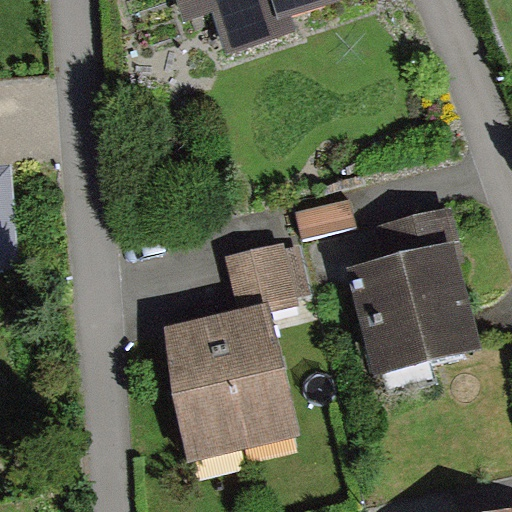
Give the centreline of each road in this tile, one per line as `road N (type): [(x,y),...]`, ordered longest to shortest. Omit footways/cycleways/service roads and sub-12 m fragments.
road 1 (residential): [(68,0),(96,511)]
road 2 (residential): [(511,205),(435,0)]
